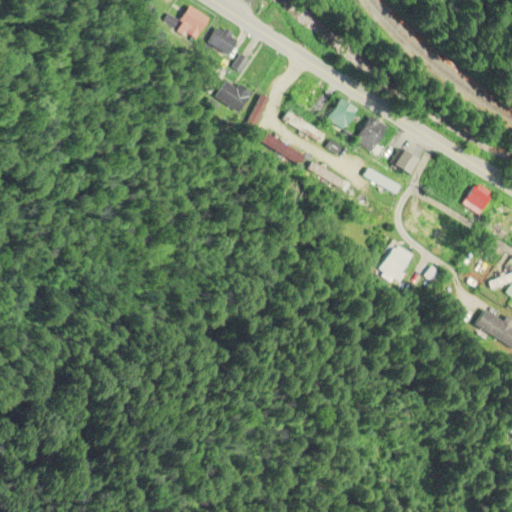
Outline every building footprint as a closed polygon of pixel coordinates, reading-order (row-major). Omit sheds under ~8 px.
[(188,2),(210,16),(195,39),(177,27),(181,21),(177,18),(188,2)] [(217,25),(223,29),(225,26),(232,30),(229,34),(238,39),(229,53),(208,40),(217,25)] [(205,60),(224,72),(208,97),(189,85),(205,60)] [(329,86),(316,107),(313,106),(310,110),(309,108),(307,110),(292,101),(309,73),(329,86)] [(225,80),(234,86),(238,81),(250,90),(238,108),(216,92),(225,80)] [(340,96),(356,106),(342,129),(325,118),(340,96)] [(269,101),(252,143),(242,138),(259,97),(269,101)] [(287,109),(324,132),(318,141),(281,118),(287,109)] [(367,112),(388,124),(379,140),(376,139),(370,149),(353,139),(358,131),(356,130),(367,112)] [(261,134),(301,157),(294,166),(256,144),(261,134)] [(389,167),(398,150),(418,162),(408,178),(389,167)] [(310,160),(349,184),(343,192),(305,170),(310,160)] [(445,161),(460,171),(457,176),(460,178),(447,198),(428,185),(445,161)] [(368,166),(400,184),(394,194),(362,176),(368,166)] [(478,184),(490,191),(488,194),(492,196),(480,213),(461,201),(463,199),(465,200),(474,186),(476,187),(478,184)] [(355,189),(386,211),(380,220),(349,198),(355,189)] [(503,196),(511,201),(511,224),(510,228),(511,229),(511,232),(511,234),(500,228),(497,232),(486,226),(503,196)] [(419,211),(424,213),(426,210),(439,217),(436,223),(443,227),(434,243),(409,229),(419,211)] [(377,268),(390,248),(392,249),(394,246),(410,256),(399,272),(402,274),(397,283),(392,280),(390,283),(380,276),(382,272),(377,268)] [(429,265),(441,274),(433,285),(421,276),(429,265)] [(511,271),(498,276),(501,285),(511,281),(511,271)] [(511,349),(472,322),(482,308),(500,320),(504,315),(511,320),(511,324),(511,326),(511,349)]
